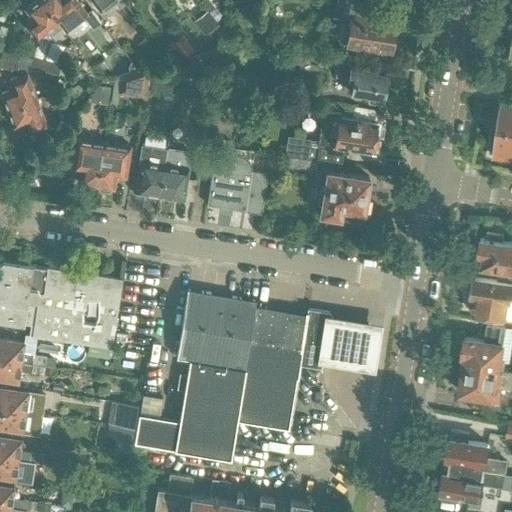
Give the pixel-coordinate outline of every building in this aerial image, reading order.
[(65,32),(64,30),(58,22),(40,0),(35,0),(24,9),(32,19),(24,25),(36,39),(46,31),(53,41),(65,32)] [(58,22),(64,30),(85,13),(79,6),(74,0),(40,0),(58,22)] [(207,11),(208,12),(209,12),(215,7),(208,0),(201,0),(200,2),(207,11)] [(337,0),(335,12),(352,15),(350,24),(341,23),(338,40),(390,48),(392,32),(397,29),(398,23),(394,19),(367,15),(369,0),(337,0)] [(218,24),(209,12),(208,12),(207,11),(194,21),(205,34),(218,24)] [(184,36),(168,48),(174,57),(195,50),(184,36)] [(151,44),(145,37),(137,43),(142,50),(151,44)] [(19,53),(61,64),(65,47),(36,39),(34,48),(21,45),(19,53)] [(217,40),(216,51),(246,56),(248,44),(217,40)] [(17,61),(19,53),(2,49),(0,58),(0,66),(16,70),(18,61),(17,61)] [(206,82),(211,51),(184,60),(181,78),(206,82)] [(58,75),(61,64),(19,53),(17,61),(18,61),(29,64),(28,67),(58,75)] [(382,97),(386,71),(350,66),(351,61),(338,59),(337,71),(336,76),(348,78),(348,79),(352,80),(351,92),(369,95),(368,99),(380,101),(381,97),(382,97)] [(129,67),(130,72),(137,69),(132,61),(129,67)] [(120,77),(118,93),(145,97),(150,65),(120,77)] [(170,94),(173,94),(176,72),(154,69),(151,91),(170,94)] [(218,69),(216,84),(262,91),(264,76),(218,69)] [(1,93),(7,110),(37,98),(26,72),(9,79),(13,89),(1,93)] [(110,86),(98,84),(91,94),(90,102),(107,104),(110,86)] [(47,125),(37,98),(7,110),(13,126),(25,122),(29,131),(47,125)] [(511,102),(503,101),(496,148),(507,150),(506,158),(511,158),(511,102)] [(318,160),(318,159),(341,162),(341,161),(342,154),(343,145),(344,146),(376,151),(378,140),(375,139),(378,122),(372,121),(351,118),(331,115),(322,113),(317,140),(288,136),(285,155),(318,160)] [(51,147),(59,137),(53,132),(45,141),(51,147)] [(78,182),(96,186),(101,154),(103,141),(76,136),(71,168),(80,170),(78,182)] [(59,137),(51,147),(57,153),(66,143),(59,137)] [(116,175),(125,177),(130,145),(103,141),(101,154),(96,186),(98,186),(100,189),(107,191),(110,188),(114,189),(116,175)] [(261,213),(268,173),(251,170),(251,169),(252,167),(251,166),(251,164),(250,162),(248,159),(244,156),(243,155),(240,154),(215,150),(216,144),(200,142),(196,171),(212,174),(206,204),(261,213)] [(135,192),(160,196),(165,164),(167,148),(142,144),(138,165),(140,165),(135,192)] [(165,164),(160,196),(183,200),(189,168),(192,151),(168,148),(167,148),(165,164)] [(316,169),(318,160),(285,155),(283,164),(316,169)] [(362,210),(363,207),(368,204),(369,198),(366,193),(368,176),(326,169),(319,212),(357,218),(358,209),(362,210)] [(195,180),(187,179),(185,190),(193,191),(195,180)] [(511,241),(503,240),(505,232),(488,229),(487,237),(482,237),(479,253),(483,254),(481,265),(511,270),(511,241)] [(48,266),(47,268),(31,266),(31,265),(2,260),(0,261),(0,319),(23,323),(23,322),(35,324),(33,334),(89,343),(110,346),(111,346),(122,278),(48,266)] [(511,282),(475,277),(472,294),(476,294),(473,310),(507,316),(510,300),(511,301),(511,298),(511,282)] [(321,366),(329,313),(329,311),(308,308),(307,311),(306,311),(305,313),(254,304),(254,300),(188,289),(177,356),(189,358),(179,420),(139,414),(135,444),(231,459),(237,420),(289,428),(299,363),(321,366)] [(323,313),(316,361),(372,370),(379,322),(323,313)] [(465,355),(464,364),(503,370),(505,360),(509,360),(511,341),(511,325),(506,325),(487,322),(487,323),(490,324),(489,327),(487,327),(485,336),(488,336),(487,339),(465,336),(462,354),(465,355)] [(0,358),(44,365),(46,356),(33,354),(22,353),(23,341),(0,337),(0,358)] [(110,346),(89,343),(87,354),(109,358),(110,346)] [(55,375),(56,367),(44,365),(0,358),(0,378),(17,382),(19,370),(43,373),(55,375)] [(503,371),(503,370),(464,364),(461,381),(462,381),(461,392),(499,398),(501,386),(507,387),(509,372),(503,371)] [(0,407),(42,414),(45,393),(0,386),(0,407)] [(121,401),(117,425),(134,428),(138,404),(121,401)] [(0,427),(39,434),(42,414),(0,407),(0,427)] [(116,425),(112,449),(132,452),(136,428),(134,428),(117,425),(116,425)] [(450,438),(447,456),(452,457),(451,464),(499,471),(506,473),(508,459),(487,456),(489,444),(468,440),(469,432),(452,429),(451,438),(450,438)] [(0,456),(42,462),(43,453),(19,450),(21,439),(0,435),(0,456)] [(41,471),(42,462),(0,456),(0,476),(15,479),(17,467),(41,471)] [(442,489),(441,497),(458,500),(459,492),(481,495),(483,483),(511,487),(511,473),(506,473),(499,471),(451,464),(450,470),(445,469),(442,489)] [(226,498),(229,481),(169,472),(166,488),(157,487),(152,511),(312,511),(308,511),(309,502),(290,499),(288,508),(271,505),(272,496),(259,494),(258,503),(240,500),(242,491),(236,490),(234,499),(226,498)] [(143,503),(146,480),(132,478),(128,501),(143,503)] [(0,484),(0,505),(11,507),(14,487),(0,484)] [(100,487),(83,484),(81,494),(98,497),(100,487)] [(50,502),(38,501),(37,510),(49,511),(50,502)]
